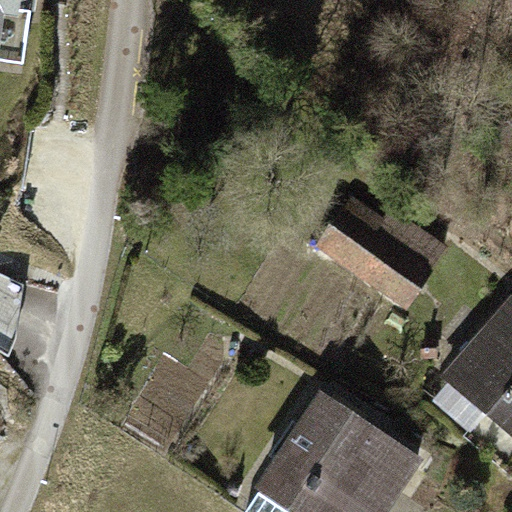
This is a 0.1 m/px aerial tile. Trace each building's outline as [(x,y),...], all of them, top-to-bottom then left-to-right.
[(10,0),(0,0),(0,62),(1,63),(10,0)] [(511,38),(502,55),(511,61),(511,38)] [(441,249),(353,178),(297,248),(385,318),(441,249)] [(17,281),(0,272),(0,348),(1,349),(17,281)] [(511,303),(503,295),(424,381),(511,461),(511,303)] [(370,511),(404,460),(305,393),(235,495),(262,511),(370,511)]
